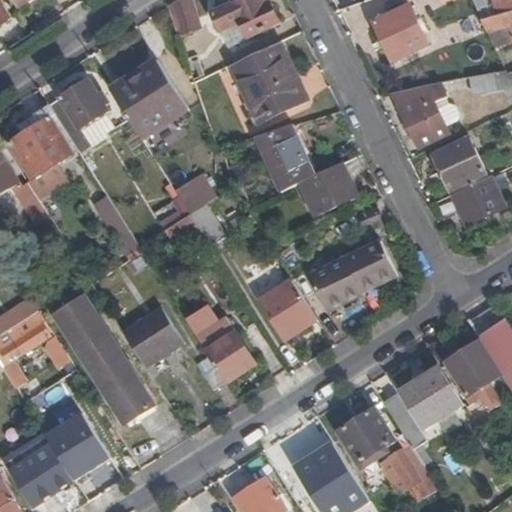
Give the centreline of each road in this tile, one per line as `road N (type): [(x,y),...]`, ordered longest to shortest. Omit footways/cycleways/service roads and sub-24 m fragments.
road 1 (residential): [(124,511),(453,299)]
road 2 (residential): [(306,0),(453,299)]
road 3 (residential): [(0,87),(137,0)]
